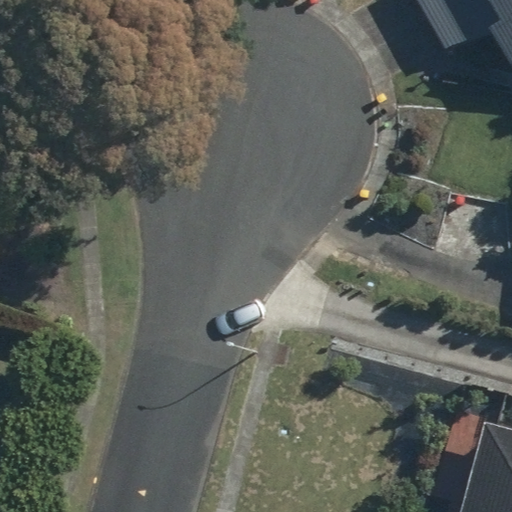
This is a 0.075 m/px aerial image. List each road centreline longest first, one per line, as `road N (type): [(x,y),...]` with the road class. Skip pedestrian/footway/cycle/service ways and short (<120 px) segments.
road 1 (residential): [(141,511),(186,303),(259,168)]
road 2 (unknown): [(186,303),(511,387)]
